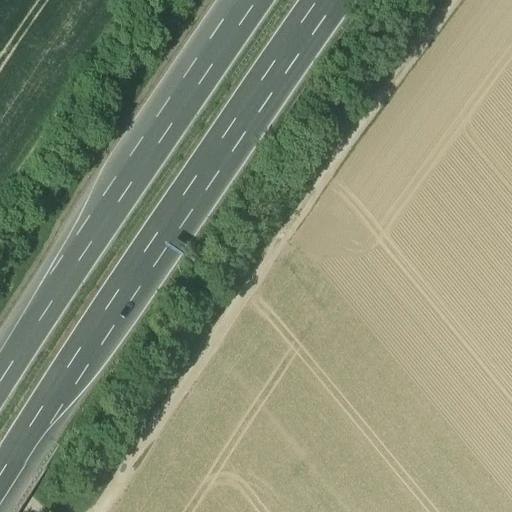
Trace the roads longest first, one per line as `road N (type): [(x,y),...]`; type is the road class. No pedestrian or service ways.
road 1 (track): [(452,0),(316,181),(96,511)]
road 2 (motorway): [(0,482),(338,0)]
road 3 (motorway): [(264,0),(0,377)]
road 4 (track): [(0,194),(132,0)]
